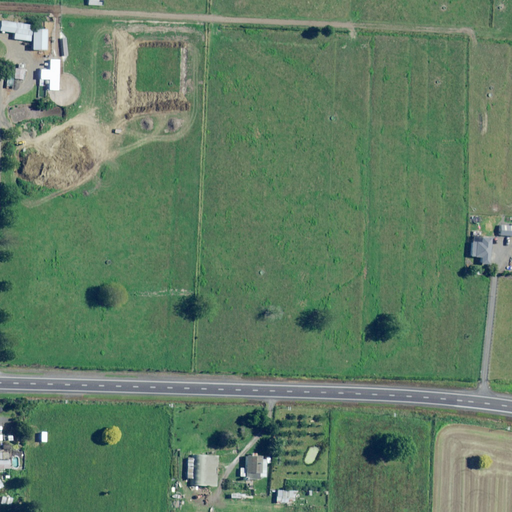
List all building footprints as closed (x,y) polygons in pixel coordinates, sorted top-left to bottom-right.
[(30,25),(0,21),(0,31),(13,33),(12,39),(29,41),(30,25)] [(45,29),(31,28),(30,49),(44,50),(45,29)] [(57,60),(48,60),(48,71),(38,71),(38,79),(48,79),(47,90),(57,90),(57,60)] [(23,70),(13,69),(12,79),(22,79),(23,70)] [(511,225),(499,226),(499,236),(511,236),(511,225)] [(489,239),(479,238),(479,243),(470,243),(469,257),(479,258),(479,264),(487,265),(489,239)] [(214,487),(215,474),(221,475),(222,465),(215,464),(216,456),(192,455),(190,485),(214,487)] [(259,460),(259,457),(245,457),(245,468),(239,468),(239,477),(242,477),(242,480),(258,480),(258,477),(263,477),(264,460),(259,460)] [(0,460),(0,468),(10,469),(10,461),(0,460)] [(9,483),(9,475),(1,474),(0,482),(9,483)]
